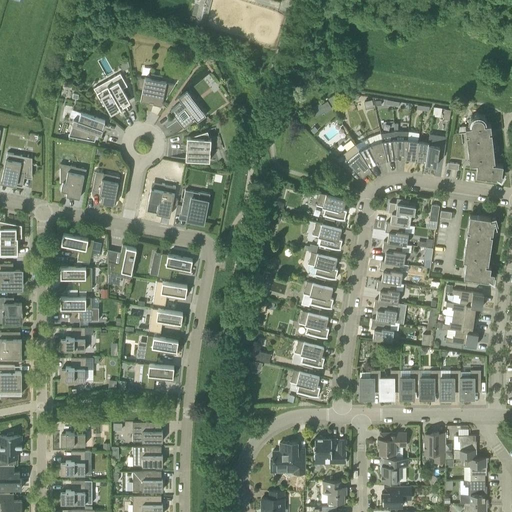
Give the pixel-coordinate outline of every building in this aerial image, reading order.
[(196,22),(205,25),(211,0),(195,0),(194,3),(201,5),(196,22)] [(119,104),(121,103),(123,106),(130,102),(123,88),(127,85),(120,73),(108,80),(111,85),(97,93),(103,105),(106,103),(111,112),(120,107),(121,109),(119,104)] [(143,88),(140,100),(149,102),(150,100),(152,100),(153,101),(153,102),(162,104),(174,84),(166,83),(166,81),(161,80),(162,75),(151,73),(151,77),(145,76),(145,78),(137,77),(138,87),(143,88)] [(206,115),(190,95),(187,91),(179,97),(182,102),(180,103),(180,102),(171,110),(184,127),(193,120),(193,119),(194,118),(197,121),(206,115)] [(316,116),(334,107),(330,97),(312,106),(316,116)] [(73,118),(74,119),(68,135),(95,141),(99,127),(103,129),(103,128),(102,128),(105,120),(81,112),(78,119),(74,117),(73,118)] [(476,175),(495,178),(496,178),(497,176),(501,179),(503,175),(501,174),(503,164),(495,163),(494,154),(496,146),(492,139),(490,123),(487,124),(487,122),(487,121),(487,120),(486,119),(486,118),(485,117),(484,116),(483,115),(482,114),(481,114),(480,113),(479,113),(478,113),(476,113),(475,114),(474,114),(473,114),(472,115),(471,116),(470,117),(470,118),(469,119),(469,120),(468,121),(468,122),(468,123),(468,124),(469,126),(465,126),(461,127),(460,127),(459,133),(466,133),(470,164),(477,163),(477,165),(476,175)] [(207,116),(201,121),(204,125),(210,120),(207,116)] [(186,158),(210,160),(211,138),(210,138),(207,130),(191,135),(191,136),(191,137),(187,136),(186,158)] [(391,132),(391,139),(383,140),(382,140),(387,159),(396,158),(395,138),(394,131),(391,132)] [(405,158),(407,139),(395,139),(395,138),(396,158),(405,158)] [(415,160),(418,140),(407,139),(405,158),(406,158),(415,159),(415,160)] [(370,144),(378,162),(386,159),(386,160),(387,159),(382,140),(371,144),(370,144)] [(418,140),(415,160),(416,160),(425,161),(425,164),(428,142),(418,141),(418,140)] [(428,142),(425,164),(436,166),(438,155),(444,156),(446,143),(440,142),(439,146),(428,144),(429,142),(428,142)] [(337,159),(341,163),(350,172),(354,168),(362,176),(371,169),(359,149),(355,144),(341,155),(337,159)] [(359,149),(371,169),(369,166),(377,162),(378,162),(370,144),(359,150),(359,149)] [(21,161),(22,155),(7,152),(4,169),(3,169),(1,182),(2,182),(2,181),(8,182),(8,183),(23,186),(27,163),(21,161)] [(66,195),(70,196),(80,198),(84,178),(85,178),(86,168),(60,163),(60,182),(60,181),(62,182),(61,190),(67,191),(66,195)] [(115,204),(116,203),(116,201),(115,200),(115,199),(118,182),(102,179),(104,173),(96,171),(92,190),(99,191),(99,192),(102,196),(101,202),(109,203),(109,204),(110,205),(112,205),(114,205),(115,204)] [(170,215),(175,192),(176,186),(162,183),(161,189),(151,187),(146,211),(170,215)] [(199,198),(200,192),(185,190),(180,213),(188,215),(187,219),(189,219),(189,221),(194,222),(194,220),(203,222),(205,215),(207,215),(209,206),(206,206),(208,200),(199,198)] [(343,209),(346,199),(320,192),(317,204),(316,205),(325,207),(323,214),(323,215),(326,215),(325,217),(325,218),(334,220),(334,219),(334,218),(336,218),(338,218),(340,219),(343,219),(345,219),(345,218),(344,218),(347,210),(343,209)] [(387,221),(409,225),(411,213),(414,214),(416,205),(408,204),(409,201),(398,199),(397,203),(389,202),(388,212),(392,212),(390,221),(387,221)] [(439,205),(431,204),(429,220),(437,221),(439,205)] [(440,217),(450,218),(451,218),(452,212),(441,210),(440,217)] [(491,242),(492,235),(494,223),(496,223),(495,218),(490,219),(490,218),(470,214),(463,259),(466,260),(464,276),(489,280),(491,266),(488,265),(489,256),(488,256),(493,249),(491,241),(491,242)] [(0,253),(18,253),(18,237),(22,237),(22,225),(0,220),(0,253)] [(384,240),(384,241),(407,244),(408,232),(404,232),(405,224),(409,225),(387,221),(385,231),(389,232),(387,241),(384,240)] [(341,228),(316,222),(313,234),(312,234),(321,237),(319,244),(319,243),(318,244),(321,245),(321,247),(320,247),(330,250),(330,249),(329,249),(330,247),(333,248),(335,248),(338,248),(341,248),(340,248),(342,239),(339,239),(341,228)] [(89,261),(94,239),(63,233),(61,247),(68,249),(69,247),(72,248),(72,249),(79,251),(77,259),(89,261)] [(406,244),(407,244),(384,241),(382,251),(386,251),(384,260),(381,260),(404,263),(405,252),(401,251),(402,244),(406,244)] [(122,245),(121,252),(122,253),(122,256),(120,256),(119,263),(108,261),(108,273),(130,278),(136,248),(122,245)] [(430,260),(432,248),(425,247),(423,259),(430,260)] [(337,258),(311,251),(308,263),(308,264),(316,266),(315,273),(314,273),(314,274),(317,274),(317,276),(316,276),(316,277),(325,279),(326,279),(325,279),(326,277),(327,277),(329,277),(331,278),(334,278),(336,278),(336,277),(335,277),(338,269),(334,268),(337,258)] [(192,259),(162,252),(159,269),(151,268),(150,273),(170,277),(171,269),(178,270),(179,269),(182,269),(182,271),(190,273),(192,259)] [(378,279),(401,283),(403,271),(398,270),(399,263),(404,264),(404,263),(381,260),(379,270),(383,270),(381,280),(378,279)] [(24,277),(22,276),(22,270),(13,270),(13,263),(0,263),(0,287),(22,287),(22,277),(24,277)] [(61,267),(61,281),(69,281),(69,279),(72,279),(72,281),(79,281),(79,289),(92,289),(92,267),(61,267)] [(375,298),(375,299),(398,302),(400,290),(395,290),(396,282),(401,283),(378,279),(376,289),(380,290),(379,299),(375,298)] [(187,285),(157,280),(153,302),(165,304),(166,296),(174,297),(174,296),(177,296),(177,298),(185,299),(187,285)] [(333,287),(307,280),(304,293),(303,292),(303,293),(312,295),(310,302),(310,303),(313,304),(312,306),(311,306),(321,309),(321,308),(321,306),(324,307),(326,307),(328,307),(332,307),(331,307),(333,298),(330,297),(333,287)] [(460,297),(459,303),(477,306),(482,307),(484,294),(453,289),(452,293),(459,294),(458,297),(460,297)] [(61,297),(61,311),(69,311),(69,309),(72,309),(72,311),(79,311),(79,319),(92,319),(92,297),(61,297)] [(398,303),(398,302),(375,299),(373,309),(377,309),(376,318),(372,318),(395,322),(397,310),(392,309),(394,302),(398,303)] [(453,310),(452,315),(475,319),(477,306),(459,303),(446,301),(445,305),(452,306),(451,309),(453,310)] [(3,303),(3,308),(3,310),(2,310),(2,314),(3,314),(3,321),(22,321),(22,314),(23,314),(23,310),(22,310),(22,303),(3,303)] [(183,312),(152,307),(148,330),(161,332),(162,323),(169,325),(169,323),(173,324),(173,325),(180,327),(183,312)] [(430,308),(427,327),(434,328),(437,309),(430,308)] [(328,317),(302,310),(299,322),(299,323),(307,325),(306,332),(305,332),(308,333),(308,335),(307,335),(307,336),(317,338),(316,337),(317,335),(318,336),(322,336),(325,337),(327,337),(327,336),(329,328),(326,327),(328,317)] [(442,327),(455,329),(473,332),(474,331),(475,319),(452,315),(452,321),(450,321),(449,324),(443,323),(442,327)] [(395,322),(372,318),(370,328),(374,329),(372,338),(392,341),(394,329),(390,328),(391,321),(395,322)] [(85,327),(79,327),(71,327),(71,337),(66,337),(66,338),(61,338),(61,350),(85,350),(85,327)] [(476,346),(478,332),(474,331),(473,332),(455,329),(455,335),(453,335),(452,338),(446,337),(445,341),(476,346)] [(0,355),(22,355),(22,338),(20,338),(20,331),(0,331),(0,355)] [(145,352),(137,350),(136,356),(156,359),(157,351),(165,352),(165,350),(168,351),(168,353),(176,354),(178,340),(148,335),(145,352)] [(324,346),(298,339),(295,351),(294,351),(294,352),(303,354),(301,361),(301,362),(304,363),(303,365),(303,364),(303,365),(312,368),(312,367),(312,365),(315,366),(317,366),(320,366),(322,366),(323,366),(322,366),(324,357),(321,356),(324,346)] [(255,349),(253,358),(269,362),(271,353),(255,349)] [(68,380),(69,385),(80,383),(80,380),(85,380),(85,369),(93,369),(93,357),(71,357),(71,367),(66,367),(66,368),(61,368),(61,380),(68,380)] [(251,367),(262,370),(263,363),(253,360),(251,367)] [(174,366),(143,363),(141,386),(153,387),(154,378),(161,379),(161,377),(165,378),(165,379),(173,380),(174,366)] [(0,365),(0,393),(22,393),(22,365),(0,365)] [(299,392),(299,394),(298,394),(308,397),(308,396),(307,396),(308,394),(310,395),(312,395),(314,395),(316,396),(318,396),(318,395),(320,387),(317,386),(319,376),(294,369),(290,381),(299,384),(297,391),(296,391),(299,392)] [(380,397),(380,369),(370,369),(370,377),(360,377),(360,384),(358,384),(357,384),(357,392),(358,392),(360,392),(360,397),(370,397),(370,398),(371,398),(371,390),(373,390),(373,391),(374,391),(374,390),(380,390),(380,397)] [(380,369),(380,397),(390,397),(390,398),(391,398),(391,390),(393,390),(393,391),(394,391),(394,390),(400,390),(400,397),(400,369),(390,369),(390,377),(380,377),(380,369)] [(400,369),(400,397),(410,397),(410,398),(411,398),(411,390),(413,390),(413,391),(414,391),(414,390),(420,390),(420,397),(420,369),(410,369),(410,377),(400,377),(400,369)] [(420,369),(420,397),(430,397),(430,398),(431,398),(431,390),(433,390),(433,391),(434,391),(434,390),(440,390),(440,397),(440,369),(430,369),(430,377),(420,377),(420,369)] [(440,369),(440,397),(450,397),(450,398),(451,398),(451,390),(453,390),(454,390),(460,390),(460,397),(460,369),(450,369),(450,377),(440,377),(440,369)] [(460,369),(460,397),(470,397),(470,398),(471,398),(471,391),(480,391),(480,369),(470,369),(470,377),(460,377),(460,369)] [(71,421),(71,431),(66,431),(66,433),(61,433),(61,444),(85,444),(85,421),(71,421)] [(161,430),(161,421),(133,421),(133,441),(163,441),(163,430),(161,430)] [(0,458),(16,458),(18,458),(18,451),(22,451),(22,447),(22,443),(22,435),(13,435),(13,432),(7,434),(7,435),(0,435),(0,443),(2,443),(2,450),(0,450),(0,458)] [(406,432),(389,432),(389,438),(377,438),(377,445),(379,445),(379,452),(396,452),(396,446),(406,446),(406,432)] [(445,461),(445,437),(439,437),(439,432),(430,432),(430,433),(424,433),(424,453),(435,453),(435,461),(445,461)] [(476,457),(476,440),(475,440),(475,434),(463,434),(463,435),(458,435),(458,440),(460,440),(460,449),(454,449),(454,458),(464,458),(464,457),(476,457)] [(346,439),(338,439),(338,450),(331,450),(332,437),(322,437),(320,435),(318,437),(315,437),(315,446),(314,446),(314,456),(330,456),(330,462),(346,462),(346,450),(346,439)] [(271,459),(271,467),(271,473),(306,473),(305,455),(297,455),(297,442),(290,442),(288,441),(287,442),(285,442),(284,441),(282,442),(280,442),(280,450),(273,450),(273,459),(271,459)] [(161,455),(161,446),(133,446),(133,465),(163,465),(163,455),(161,455)] [(91,451),(85,451),(71,450),(71,460),(66,460),(66,462),(61,462),(61,474),(85,474),(85,458),(91,458),(91,451)] [(399,480),(399,466),(408,466),(408,457),(386,457),(386,465),(382,465),(382,480),(399,480)] [(487,457),(476,457),(464,457),(464,458),(464,466),(470,466),(470,480),(475,480),(475,474),(486,474),(487,474),(487,457)] [(20,478),(20,471),(14,471),(14,465),(0,464),(0,487),(22,488),(22,478),(20,478)] [(133,490),(163,490),(163,479),(161,479),(161,470),(133,470),(133,490)] [(92,480),(85,480),(71,480),(71,490),(66,490),(66,491),(61,491),(61,503),(92,503),(92,480)] [(328,493),(328,501),(344,501),(344,493),(346,493),(346,486),(343,486),(343,480),(323,480),(323,493),(328,493)] [(464,503),(487,503),(487,485),(486,485),(476,485),(475,480),(470,480),(463,480),(463,484),(465,484),(465,486),(468,486),(468,494),(460,494),(460,503),(464,503)] [(411,485),(394,485),(383,485),(383,491),(382,491),(382,499),(384,499),(384,506),(402,506),(402,499),(411,499),(411,485)] [(284,490),(272,490),(272,498),(262,498),(261,511),(280,511),(281,508),(284,508),(284,490)] [(0,507),(2,507),(1,511),(21,511),(22,500),(14,500),(14,493),(0,492),(0,507)] [(162,511),(163,504),(161,504),(161,495),(133,495),(132,511),(162,511)] [(464,511),(486,511),(487,503),(464,503),(464,511)]
